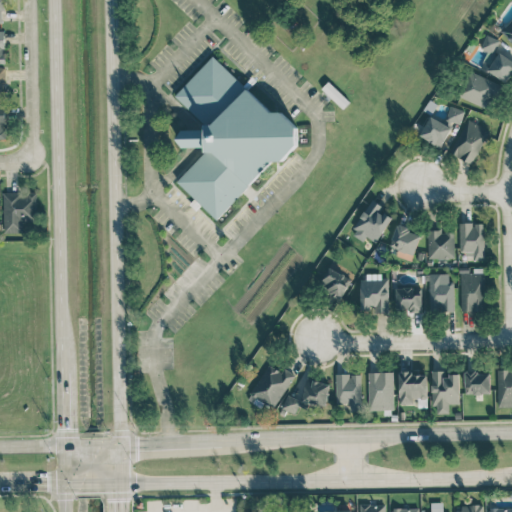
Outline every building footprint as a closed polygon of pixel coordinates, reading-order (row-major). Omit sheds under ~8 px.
[(511,18),(500,31),(511,42),(511,18)] [(480,48),(493,53),(499,40),(487,34),(480,48)] [(488,72),(509,82),(511,74),(511,58),(497,52),(488,72)] [(213,54),(271,111),(282,111),(299,127),(299,145),(283,162),(273,161),(217,219),(177,181),(205,150),(205,124),(175,95),(213,54)] [(492,110),(503,85),(469,70),(458,96),(492,110)] [(350,101),(328,81),(321,88),(343,108),(350,101)] [(459,125),(464,111),(450,105),(445,119),(459,125)] [(419,136),(441,147),(451,127),(429,116),(419,136)] [(470,163),(490,132),(469,118),(449,150),(470,163)] [(3,192),(4,233),(22,232),(22,220),(37,220),(37,192),(3,192)] [(377,242),(394,214),(371,200),(351,233),(363,241),(366,236),(377,242)] [(459,223),(460,254),(474,254),(474,259),(485,259),(484,222),(459,223)] [(420,232),(396,225),(390,246),(398,248),(396,255),(413,260),(420,232)] [(454,258),(454,232),(441,232),(441,227),(427,227),(428,259),(454,258)] [(341,299),(352,279),(330,267),(319,288),(341,299)] [(484,267),(473,267),(473,269),(460,270),(460,310),(484,310),(484,267)] [(453,310),(454,283),(448,283),(448,273),(429,273),(428,310),(453,310)] [(361,310),(373,310),(373,312),(388,312),(388,275),(366,275),(366,279),(361,279),(361,310)] [(422,294),(414,294),(414,287),(395,287),(396,310),(422,310),(422,294)] [(295,375),(284,367),(281,371),(269,364),(248,395),(271,410),(295,375)] [(511,368),(497,369),(498,407),(511,406),(511,368)] [(449,404),(460,404),(459,375),(443,375),(443,370),(431,370),(432,406),(437,405),(437,413),(449,413),(449,404)] [(465,372),(465,394),(490,393),(490,371),(465,372)] [(368,372),(369,410),(394,409),(393,372),(368,372)] [(417,407),(428,407),(427,372),(398,373),(399,404),(417,403),(417,407)] [(361,408),(362,374),(336,373),(335,401),(350,402),(350,408),(361,408)] [(330,382),(306,379),(303,399),(285,396),(283,410),(296,412),(297,406),(308,407),(308,402),(327,405),(330,382)] [(442,511),(443,502),(430,502),(430,511),(442,511)] [(359,511),(384,511),(384,503),(360,504),(359,511)]
